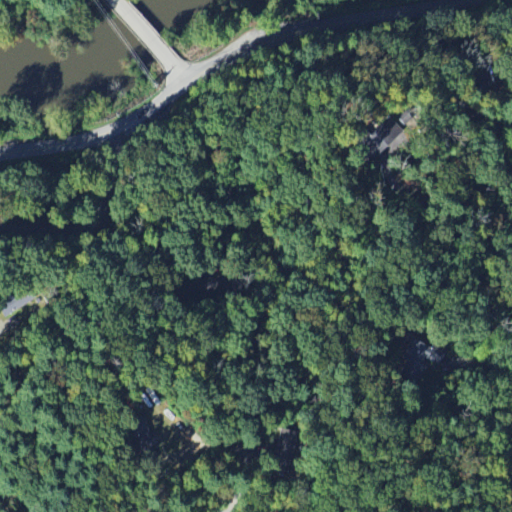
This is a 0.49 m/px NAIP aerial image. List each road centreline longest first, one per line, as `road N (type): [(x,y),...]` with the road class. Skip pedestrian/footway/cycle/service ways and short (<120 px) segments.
road 1 (residential): [(9,511),(0,493),(11,229),(59,232),(90,223),(104,201),(121,127)]
road 2 (tertiary): [(475,0),(274,37),(189,81)]
road 3 (tertiary): [(0,152),(101,135),(189,81)]
road 4 (residential): [(225,511),(244,485),(240,458),(150,393)]
